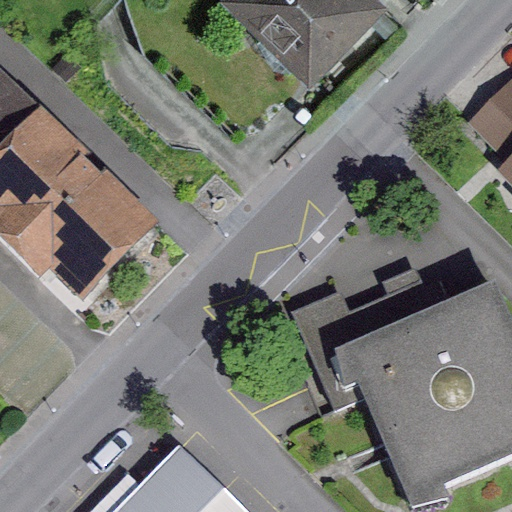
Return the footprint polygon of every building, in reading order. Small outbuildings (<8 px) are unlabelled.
[(243,0),(309,63),(370,0),(243,0)] [(511,90),(476,127),(511,163),(511,90)] [(52,263),(83,293),(144,231),(0,91),(0,241),(38,278),(52,263)] [(344,309),(299,328),(335,412),(365,400),(410,504),(511,460),(511,336),(494,294),(435,319),(421,288),(349,319),(344,309)] [(242,511),(179,450),(117,511),(242,511)]
